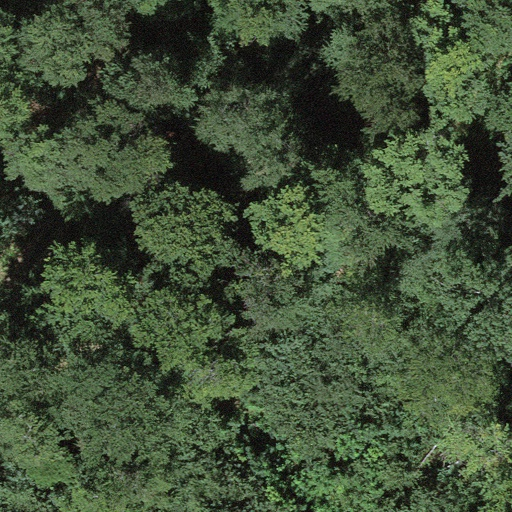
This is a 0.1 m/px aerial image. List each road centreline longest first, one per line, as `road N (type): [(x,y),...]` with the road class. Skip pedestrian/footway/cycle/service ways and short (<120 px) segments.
road 1 (track): [(0,364),(507,0)]
road 2 (track): [(0,161),(76,0)]
